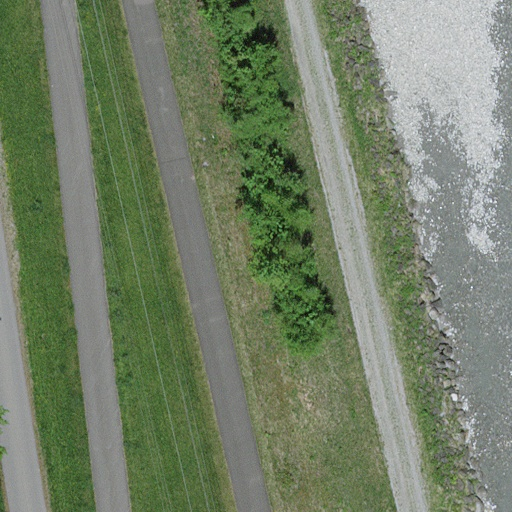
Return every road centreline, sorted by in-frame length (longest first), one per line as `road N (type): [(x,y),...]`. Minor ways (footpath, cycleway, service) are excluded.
road 1 (track): [(137,0),(253,511)]
road 2 (track): [(296,0),(409,511)]
road 3 (track): [(117,511),(63,0)]
